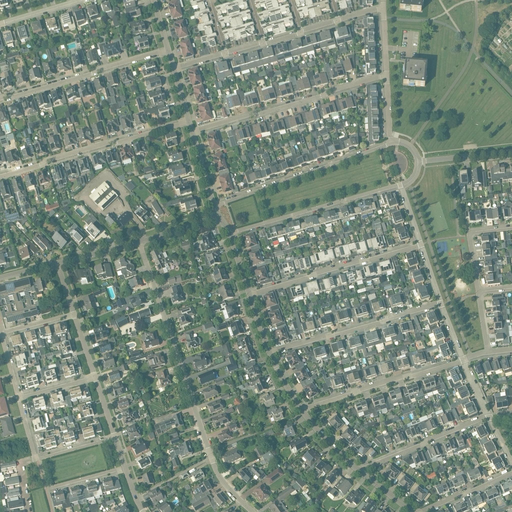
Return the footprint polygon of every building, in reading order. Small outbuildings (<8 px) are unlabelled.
[(126,9),(135,7),(136,6),(134,2),(137,1),(136,0),(125,0),(127,4),(124,5),(126,9)] [(194,0),(190,1),(192,8),(197,6),(199,12),(206,10),(203,2),(202,1),(204,1),(206,0),(205,0),(194,0)] [(246,0),(239,0),(231,3),(234,15),(240,13),(238,7),(244,5),(244,8),(245,8),(248,8),(246,1),(247,0),(246,0)] [(273,9),(270,0),(259,0),(254,2),(255,4),(256,3),(258,10),(260,10),(261,9),(260,6),(265,5),(267,11),(273,9)] [(279,8),(277,1),(281,0),(282,0),(283,2),(284,3),(287,2),(286,0),(270,0),(273,9),(279,8)] [(334,0),(335,2),(338,1),(339,1),(339,2),(338,2),(341,10),(347,8),(346,2),(351,0),(334,0)] [(373,0),(362,0),(362,2),(362,7),(363,7),(363,9),(362,9),(362,10),(369,8),(369,7),(369,6),(372,6),(372,3),(373,3),(373,0)] [(400,0),(400,9),(421,11),(422,6),(420,6),(421,1),(422,1),(422,0),(400,0)] [(324,2),(312,5),(316,17),(322,16),(320,9),(326,8),(326,10),(327,11),(330,10),(328,3),(329,3),(328,1),(324,2)] [(113,7),(110,8),(109,3),(106,4),(106,3),(106,2),(105,2),(104,2),(104,3),(103,3),(103,4),(101,5),(104,14),(106,13),(107,14),(107,15),(108,16),(108,17),(109,17),(110,17),(111,18),(112,18),(115,28),(119,27),(115,12),(114,8),(113,7)] [(169,9),(170,12),(181,9),(180,5),(178,5),(177,2),(174,3),(169,4),(170,9),(169,9)] [(234,15),(231,3),(215,7),(216,9),(217,9),(219,16),(221,15),(222,14),(221,12),(226,11),(228,17),(218,19),(222,18),(234,15)] [(289,18),(292,17),(291,14),(290,14),(288,7),(289,7),(289,5),(285,6),(279,8),(273,9),(277,21),(283,20),(281,13),(286,12),(287,14),(288,15),(289,18)] [(316,17),(312,5),(307,7),(301,9),(297,10),(298,12),(299,11),(301,19),(303,18),(304,17),(303,14),(308,13),(310,19),(316,17)] [(100,12),(99,7),(93,9),(93,7),(88,9),(90,18),(96,16),(97,19),(102,18),(100,12)] [(136,9),(135,7),(126,9),(124,10),(126,16),(130,15),(131,19),(141,16),(140,12),(139,12),(138,9),(136,9)] [(182,13),(181,9),(170,12),(171,15),(172,15),(173,20),(178,18),(182,17),(181,14),(182,13)] [(196,13),(193,14),(195,20),(201,18),(203,24),(197,26),(209,22),(212,21),(209,22),(207,14),(206,15),(206,13),(207,13),(210,12),(209,9),(206,10),(199,12),(196,13)] [(261,22),(260,23),(261,26),(265,25),(265,22),(264,22),(264,21),(263,18),(269,17),(271,23),(277,21),(273,9),(267,11),(261,13),(257,14),(258,16),(259,15),(261,22)] [(88,21),(85,10),(85,11),(82,12),(82,11),(81,11),(81,12),(80,12),(79,11),(74,13),(77,23),(84,21),(84,22),(88,21)] [(246,12),(234,15),(238,27),(249,24),(253,22),(248,24),(243,25),(242,19),(247,17),(248,20),(249,20),(251,20),(249,13),(250,12),(250,10),(246,11),(246,12)] [(70,21),(68,15),(61,17),(62,20),(61,21),(62,27),(68,25),(69,30),(76,28),(74,20),(70,21)] [(230,23),(232,29),(238,27),(234,15),(222,18),(218,19),(219,21),(220,21),(222,28),(225,28),(225,26),(224,24),(230,23)] [(294,26),(292,19),(293,19),(292,17),(289,18),(288,18),(283,20),(277,21),(280,34),(286,32),(284,26),(290,24),(290,26),(291,27),(292,30),(296,29),(295,26),(294,26)] [(364,26),(364,29),(374,29),(374,26),(374,25),(373,26),(373,20),(369,20),(369,17),(363,19),(364,20),(363,20),(363,26),(364,26)] [(49,20),(49,19),(45,20),(46,23),(48,30),(49,30),(49,31),(53,30),(54,31),(61,30),(58,21),(55,22),(54,20),(51,21),(51,20),(49,20)] [(139,21),(134,22),(129,24),(130,30),(134,28),(136,35),(137,34),(142,33),(142,32),(145,31),(143,23),(138,25),(137,22),(139,21)] [(187,24),(186,21),(175,24),(176,29),(175,29),(176,32),(187,29),(186,25),(187,24)] [(200,38),(213,34),(216,33),(213,34),(211,26),(210,27),(209,25),(211,25),(213,24),(212,21),(209,22),(197,26),(199,32),(204,30),(206,36),(200,38)] [(274,35),(280,34),(277,21),(271,23),(265,25),(261,26),(262,28),(263,28),(265,35),(267,34),(268,33),(267,31),(272,29),(274,35)] [(255,32),(253,25),(254,24),(253,22),(249,24),(243,25),(238,27),(241,39),(247,38),(245,31),(251,30),(251,32),(252,33),(253,36),(257,35),(256,31),(255,32)] [(41,26),(40,23),(31,26),(33,34),(37,33),(39,36),(46,34),(44,25),(43,25),(41,26)] [(26,32),(24,27),(17,30),(20,41),(25,40),(26,43),(32,41),(29,29),(29,31),(26,32)] [(241,39),(238,27),(232,29),(226,30),(222,31),(223,34),(224,33),(226,40),(228,40),(229,39),(228,36),(233,35),(235,41),(241,39)] [(188,33),(187,29),(176,32),(176,35),(178,35),(179,39),(184,38),(191,36),(190,32),(188,33)] [(346,29),(341,31),(345,43),(352,41),(349,30),(349,29),(346,30),(346,29)] [(363,32),(364,38),(374,38),(373,32),(374,32),(374,29),(364,29),(364,32),(363,32)] [(337,45),(345,43),(341,31),(337,32),(337,33),(334,34),(337,45)] [(14,32),(11,33),(10,32),(10,33),(8,33),(8,32),(3,34),(4,39),(3,39),(4,44),(5,43),(6,45),(7,44),(7,45),(13,44),(12,43),(13,42),(17,41),(14,32)] [(217,36),(216,33),(213,34),(200,38),(201,39),(202,45),(203,45),(202,44),(208,42),(210,48),(216,47),(214,39),(213,39),(213,37),(214,37),(217,36)] [(329,33),(324,34),(328,47),(335,45),(332,34),(332,33),(329,34),(329,33)] [(321,49),(328,47),(324,34),(320,36),(320,37),(317,37),(321,49)] [(141,39),(140,37),(134,38),(135,43),(138,42),(140,50),(149,47),(148,43),(147,43),(147,41),(148,41),(147,37),(141,39)] [(314,51),(321,49),(317,37),(315,38),(314,37),(310,39),(314,51)] [(374,38),(364,38),(364,44),(365,44),(365,47),(375,47),(375,44),(375,43),(374,43),(374,38)] [(110,46),(113,57),(120,55),(118,47),(122,46),(120,39),(113,41),(114,45),(110,46)] [(303,42),(306,53),(314,51),(310,39),(305,40),(306,41),(303,42)] [(181,52),(193,48),(191,44),(190,45),(189,41),(180,44),(182,48),(180,49),(181,52)] [(296,43),(299,55),(306,53),(303,42),(300,43),(300,42),(296,43)] [(106,59),(113,57),(110,46),(106,47),(105,43),(98,45),(100,52),(104,51),(106,59)] [(289,46),(292,57),(299,55),(296,43),(291,44),(291,45),(289,46)] [(285,59),(292,57),(289,46),(286,47),(286,46),(281,47),(285,59)] [(278,61),(285,59),(281,47),(277,48),(277,49),(274,50),(278,61)] [(364,50),(365,56),(375,56),(374,50),(375,50),(375,47),(365,47),(365,50),(364,50)] [(193,57),(192,53),(194,53),(193,48),(181,52),(182,55),(183,54),(185,59),(186,61),(193,59),(193,57)] [(99,59),(97,50),(90,52),(90,54),(86,55),(89,65),(97,62),(96,60),(99,59)] [(270,64),(278,61),(274,50),(272,51),(271,50),(267,51),(270,64)] [(85,60),(82,51),(76,53),(78,58),(72,59),(75,69),(81,67),(80,66),(83,65),(82,62),(85,60)] [(260,54),(263,66),(270,64),(267,51),(262,53),(263,54),(260,54)] [(256,68),(263,66),(260,54),(257,55),(257,54),(252,55),(256,68)] [(245,58),(249,70),(256,68),(252,55),(248,57),(248,58),(245,58)] [(343,60),(342,60),(347,74),(346,73),(350,72),(350,70),(355,69),(354,55),(347,57),(349,61),(343,63),(343,60)] [(375,56),(365,56),(365,62),(366,65),(376,65),(375,62),(376,62),(376,61),(375,61),(375,56)] [(238,60),(242,72),(249,70),(245,58),(243,59),(242,58),(238,60)] [(66,60),(66,59),(57,62),(59,67),(60,72),(64,70),(65,72),(69,71),(69,69),(72,68),(69,59),(66,60)] [(242,72),(238,60),(233,61),(234,62),(231,63),(234,74),(242,72)] [(347,74),(342,60),(339,61),(341,67),(335,68),(338,78),(344,76),(344,75),(347,74)] [(55,74),(52,63),(43,66),(46,77),(52,76),(52,74),(55,74)] [(155,68),(154,63),(150,64),(150,65),(145,66),(146,70),(142,71),(144,77),(158,73),(157,70),(155,70),(155,68)] [(413,64),(405,63),(403,84),(425,86),(425,81),(424,81),(424,76),(426,76),(427,65),(421,65),(421,66),(416,65),(416,64),(416,65),(413,65),(413,64)] [(226,64),(222,65),(225,78),(233,76),(229,65),(230,64),(229,64),(226,65),(226,64)] [(329,64),(325,65),(326,68),(329,79),(332,79),(333,80),(338,78),(335,68),(335,65),(329,67),(329,64)] [(225,78),(222,65),(217,67),(217,68),(214,69),(215,69),(218,80),(225,78)] [(376,65),(366,65),(366,68),(365,68),(365,74),(366,74),(366,77),(372,75),(372,74),(375,74),(375,68),(376,68),(376,67),(376,68),(376,65)] [(27,76),(25,68),(19,70),(21,76),(16,77),(18,86),(26,83),(24,77),(27,76)] [(329,79),(326,68),(323,69),(324,74),(319,76),(322,86),(328,84),(327,83),(330,82),(329,79)] [(39,74),(38,69),(29,72),(30,76),(31,81),(37,79),(37,80),(41,79),(39,74)] [(189,80),(201,76),(200,72),(198,73),(197,69),(188,72),(190,76),(189,77),(189,80)] [(10,72),(8,73),(5,74),(6,80),(1,81),(4,90),(12,87),(10,81),(13,80),(10,72)] [(122,74),(121,75),(123,79),(124,84),(131,82),(131,81),(135,80),(134,77),(132,72),(129,73),(128,73),(126,73),(125,74),(125,73),(122,73),(122,74)] [(316,87),(322,86),(319,76),(314,78),(312,72),(309,73),(313,87),(316,86),(316,87)] [(313,87),(309,73),(305,74),(306,76),(301,78),(302,81),(305,91),(310,89),(310,88),(313,87)] [(116,104),(114,97),(115,96),(113,89),(115,88),(114,86),(118,85),(116,80),(115,75),(114,75),(113,75),(112,75),(111,76),(108,77),(109,82),(111,89),(109,90),(109,89),(108,89),(111,98),(113,105),(116,104)] [(158,80),(157,76),(152,78),(144,80),(145,84),(149,83),(151,90),(162,87),(159,79),(158,80)] [(201,76),(189,80),(190,83),(192,83),(193,87),(198,86),(202,85),(201,81),(202,81),(201,76)] [(291,78),(296,92),(298,91),(299,93),(305,91),(302,81),(296,83),(295,77),(291,78)] [(296,92),(291,78),(288,79),(290,84),(284,86),(287,96),(293,94),(293,93),(296,92)] [(105,89),(102,79),(94,81),(97,91),(105,89)] [(274,83),(278,97),(281,96),(282,98),(287,96),(284,86),(279,88),(278,82),(274,83)] [(91,95),(95,94),(92,83),(88,84),(88,83),(80,86),(83,98),(91,96),(91,95)] [(272,90),(267,91),(270,101),(276,99),(275,98),(278,97),(274,83),(271,84),(272,90)] [(264,103),(270,101),(267,91),(262,93),(259,84),(256,85),(257,88),(261,102),(264,101),(264,103)] [(367,97),(377,97),(377,94),(377,93),(376,93),(376,87),(372,88),(372,85),(366,87),(367,87),(367,88),(366,88),(366,94),(367,94),(367,97)] [(195,98),(206,94),(205,90),(203,91),(202,87),(194,90),(195,94),(194,95),(195,98)] [(81,98),(78,90),(75,91),(74,89),(72,90),(71,88),(68,89),(68,90),(66,90),(68,100),(73,99),(73,101),(81,98)] [(255,95),(250,96),(253,106),(258,104),(258,103),(261,102),(257,88),(254,89),(255,95)] [(244,107),(239,90),(236,91),(237,97),(232,98),(235,108),(240,107),(240,105),(243,105),(244,107)] [(239,90),(244,107),(247,107),(247,108),(253,106),(250,96),(245,98),(243,92),(240,93),(239,90)] [(60,95),(59,91),(52,93),(53,98),(52,98),(54,103),(60,101),(62,105),(66,103),(64,94),(60,95)] [(153,99),(155,105),(166,102),(164,96),(162,96),(161,91),(148,94),(150,100),(153,99)] [(207,98),(206,94),(195,98),(195,101),(197,100),(198,105),(212,101),(211,97),(207,98)] [(231,95),(226,96),(225,94),(222,95),(225,108),(226,110),(229,109),(229,110),(235,108),(232,98),(231,95)] [(45,95),(36,98),(39,107),(44,106),(44,108),(45,109),(46,109),(47,109),(52,108),(49,98),(46,99),(45,95)] [(348,100),(345,101),(348,109),(356,107),(356,97),(354,98),(353,96),(348,97),(348,98),(348,100)] [(367,106),(377,106),(377,100),(378,100),(378,99),(377,99),(377,97),(367,97),(367,100),(367,106)] [(339,112),(348,109),(345,101),(341,102),(341,100),(341,99),(336,101),(339,112)] [(38,112),(34,100),(28,102),(28,100),(22,102),(25,112),(29,110),(30,115),(38,112)] [(328,106),(330,114),(339,112),(336,101),(330,102),(330,103),(331,103),(331,105),(328,106)] [(23,116),(20,104),(15,105),(15,104),(12,105),(12,106),(8,107),(10,112),(10,115),(15,113),(16,118),(23,116)] [(318,106),(322,119),(323,119),(322,117),(330,114),(328,106),(324,107),(324,105),(324,104),(318,106)] [(164,105),(160,107),(144,111),(145,114),(145,115),(148,114),(149,114),(158,111),(159,115),(158,116),(159,120),(165,119),(165,120),(168,119),(167,118),(170,117),(168,113),(169,112),(168,109),(166,109),(164,105)] [(200,115),(211,112),(210,108),(208,108),(207,105),(204,106),(199,107),(200,112),(199,112),(200,115)] [(322,119),(318,106),(319,108),(314,110),(315,112),(311,113),(314,122),(316,130),(320,128),(317,121),(322,119)] [(377,106),(367,106),(367,112),(368,112),(368,115),(378,115),(378,112),(378,111),(377,111),(377,106)] [(9,121),(5,107),(2,108),(1,108),(1,109),(0,109),(0,119),(0,120),(1,123),(9,121)] [(211,112),(200,115),(201,118),(202,118),(203,123),(212,120),(211,117),(212,116),(211,112)] [(305,125),(314,122),(311,113),(308,114),(307,112),(302,113),(305,125)] [(294,118),(296,127),(305,125),(302,113),(296,115),(297,115),(297,117),(294,118)] [(142,125),(144,125),(144,123),(147,122),(145,115),(145,114),(142,115),(141,115),(134,117),(135,122),(137,127),(142,125)] [(126,131),(127,131),(128,130),(128,129),(131,129),(129,123),(132,122),(131,117),(131,116),(130,115),(124,117),(120,119),(120,121),(122,126),(123,131),(125,130),(125,131),(126,131)] [(367,118),(368,124),(378,124),(377,118),(378,118),(378,117),(378,115),(368,115),(368,118),(367,118)] [(288,130),(296,127),(294,118),(290,119),(290,117),(284,118),(288,130)] [(279,132),(288,130),(284,118),(279,120),(280,122),(276,123),(279,132)] [(115,134),(115,133),(117,133),(115,127),(119,126),(118,122),(117,121),(117,119),(110,121),(111,124),(107,125),(108,130),(110,135),(112,134),(112,135),(115,134)] [(262,125),(259,126),(261,135),(270,132),(270,135),(271,135),(266,121),(261,122),(261,123),(262,125)] [(271,135),(279,132),(276,123),(273,124),(272,122),(273,122),(272,122),(267,123),(266,121),(271,135)] [(103,137),(100,124),(92,127),(95,139),(103,137)] [(249,126),(253,137),(261,135),(259,126),(255,127),(254,125),(255,125),(254,124),(249,126)] [(378,124),(368,124),(368,130),(369,130),(369,133),(379,133),(379,130),(379,129),(378,129),(378,124)] [(244,140),(253,137),(249,126),(244,127),(244,128),(245,130),(241,131),(244,140)] [(244,140),(241,131),(238,132),(237,130),(237,129),(232,131),(235,143),(244,140)] [(81,143),(89,141),(89,140),(92,139),(91,134),(90,130),(86,131),(86,130),(78,132),(79,138),(81,143)] [(177,139),(175,133),(165,136),(166,141),(167,144),(166,144),(167,148),(173,147),(178,145),(176,141),(175,139),(177,139)] [(379,133),(369,133),(369,136),(368,136),(369,142),(369,146),(375,144),(375,142),(379,142),(378,136),(379,136),(379,135),(379,133)] [(207,141),(208,144),(219,141),(218,137),(217,137),(216,134),(207,136),(208,141),(207,141)] [(349,142),(351,148),(358,146),(358,134),(348,137),(350,141),(349,142)] [(66,147),(74,145),(74,144),(78,143),(77,138),(76,135),(72,136),(71,135),(64,137),(65,143),(66,147)] [(60,149),(57,137),(48,139),(52,152),(60,149)] [(29,151),(33,150),(30,138),(25,140),(27,145),(24,146),(26,150),(22,151),(24,160),(31,158),(29,151)] [(351,148),(349,142),(348,142),(347,138),(339,141),(340,142),(343,151),(351,148)] [(322,142),(324,146),(327,157),(335,154),(333,147),(332,147),(331,144),(330,144),(329,140),(322,142)] [(221,145),(219,141),(208,144),(209,147),(210,147),(212,151),(220,149),(219,145),(221,145)] [(333,147),(335,154),(343,151),(340,142),(339,141),(332,143),(334,147),(333,147)] [(39,143),(37,142),(34,142),(38,156),(42,155),(43,155),(44,155),(45,154),(46,153),(43,143),(39,144),(39,143)] [(142,146),(141,143),(134,145),(137,155),(140,154),(148,152),(146,146),(143,147),(142,146)] [(324,146),(316,149),(318,153),(317,153),(320,159),(327,157),(324,146)] [(304,165),(301,158),(301,159),(299,155),(296,156),(294,153),(295,152),(294,149),(293,149),(293,148),(289,149),(292,157),(296,168),(301,166),(304,165)] [(133,154),(132,149),(125,151),(125,149),(120,151),(121,156),(123,162),(130,160),(130,159),(134,157),(133,154)] [(320,159),(317,153),(316,153),(315,149),(308,152),(312,162),(320,159)] [(15,153),(14,151),(6,154),(9,164),(18,162),(17,158),(19,157),(20,158),(18,152),(15,153)] [(179,156),(177,151),(167,154),(169,159),(172,158),(173,163),(183,160),(181,155),(179,156)] [(113,154),(112,152),(107,153),(108,157),(107,158),(109,164),(116,162),(117,164),(120,163),(119,158),(117,153),(113,154)] [(301,158),(304,165),(306,164),(312,162),(308,152),(301,154),(302,158),(301,158)] [(214,165),(226,162),(224,158),(223,158),(222,155),(213,157),(215,162),(213,162),(214,165)] [(100,158),(99,156),(91,158),(94,168),(102,166),(101,164),(105,162),(104,156),(100,158)] [(285,164),(288,171),(296,168),(292,157),(285,160),(286,164),(285,164)] [(89,171),(86,159),(78,162),(81,173),(89,171)] [(268,166),(268,165),(268,164),(266,159),(263,160),(265,167),(260,169),(264,179),(272,176),(270,170),(269,170),(268,166)] [(280,173),(288,171),(285,164),(283,160),(276,163),(280,173)] [(226,162),(214,165),(215,168),(216,168),(218,173),(219,172),(220,175),(227,173),(229,173),(228,169),(226,170),(225,167),(227,166),(226,162)] [(73,177),(77,176),(79,175),(77,167),(75,163),(75,164),(65,167),(68,177),(69,179),(70,180),(72,179),(73,177)] [(270,170),(272,176),(280,173),(276,163),(269,165),(270,169),(270,170)] [(168,168),(169,171),(171,171),(172,174),(173,174),(174,178),(186,175),(185,170),(184,171),(183,167),(182,167),(181,164),(168,168)] [(504,168),(504,166),(498,167),(500,179),(503,179),(503,180),(508,180),(507,168),(504,168)] [(498,167),(493,168),(493,169),(490,169),(491,182),(497,181),(497,180),(500,179),(498,167)] [(67,184),(62,168),(59,169),(58,168),(54,170),(55,173),(52,174),(54,181),(57,180),(59,184),(62,183),(63,185),(67,184)] [(254,176),(256,182),(264,179),(260,169),(253,171),(255,175),(254,176)] [(480,175),(480,170),(472,171),(473,176),(474,185),(481,184),(480,175)] [(47,176),(45,171),(38,174),(41,185),(47,183),(52,182),(50,176),(47,176)] [(256,182),(254,176),(253,176),(252,172),(244,174),(248,185),(256,182)] [(469,178),(467,178),(467,172),(458,173),(458,179),(457,179),(458,183),(459,183),(460,190),(465,190),(465,185),(470,185),(469,178)] [(227,173),(220,175),(221,178),(220,178),(221,183),(220,183),(220,186),(232,183),(231,180),(232,180),(232,179),(233,178),(232,176),(231,175),(229,175),(228,175),(227,173)] [(35,186),(32,175),(24,177),(28,188),(35,186)] [(22,192),(19,179),(12,181),(15,194),(18,193),(19,197),(23,195),(22,192)] [(182,185),(180,180),(171,182),(173,188),(174,187),(176,192),(179,191),(180,196),(191,193),(190,187),(188,188),(187,183),(182,185)] [(4,184),(4,183),(0,184),(0,187),(1,190),(3,197),(8,196),(9,198),(14,197),(10,186),(8,187),(6,184),(4,184)] [(95,203),(110,189),(109,188),(104,183),(89,197),(94,203),(95,203)] [(233,187),(232,183),(220,186),(221,189),(223,189),(224,194),(232,191),(233,194),(238,192),(237,187),(235,186),(233,187)] [(95,203),(98,206),(103,211),(118,197),(113,192),(112,192),(110,189),(95,203)] [(397,200),(396,196),(395,196),(394,195),(390,196),(390,195),(385,197),(384,194),(381,195),(384,204),(387,203),(397,200)] [(168,217),(171,214),(155,197),(152,199),(154,201),(153,202),(154,203),(151,205),(153,209),(154,211),(155,214),(157,214),(159,218),(163,215),(162,213),(163,212),(168,217)] [(187,201),(187,198),(182,199),(177,200),(178,204),(180,203),(181,208),(185,207),(186,210),(191,209),(191,210),(197,208),(195,202),(194,203),(193,199),(187,201)] [(386,213),(389,212),(396,210),(395,207),(398,206),(398,205),(399,204),(397,200),(387,203),(388,207),(387,207),(387,208),(384,209),(386,213)] [(364,204),(365,206),(366,210),(367,215),(373,213),(372,210),(375,210),(376,210),(374,204),(373,204),(371,205),(370,202),(367,203),(364,204)] [(504,208),(500,208),(500,214),(503,214),(504,219),(510,219),(508,203),(505,203),(504,206),(504,208)] [(356,209),(358,215),(360,214),(361,217),(367,215),(366,210),(365,206),(364,204),(361,205),(358,205),(359,208),(356,209)] [(144,207),(143,205),(135,212),(137,214),(136,215),(141,220),(141,219),(144,222),(150,217),(147,214),(149,212),(145,207),(144,207)] [(352,207),(346,209),(349,219),(355,217),(354,216),(358,215),(356,209),(353,210),(352,207)] [(496,208),(491,209),(491,212),(492,221),(498,220),(498,214),(500,214),(500,208),(497,208),(496,208)] [(338,214),(340,220),(343,219),(343,221),(349,219),(346,209),(340,211),(341,213),(338,214)] [(482,210),(483,216),(486,216),(487,221),(492,221),(491,212),(488,212),(488,209),(482,210)] [(7,224),(11,223),(12,223),(11,223),(20,220),(20,219),(19,217),(18,213),(9,216),(8,210),(3,211),(4,212),(7,224)] [(396,210),(389,212),(390,218),(392,217),(393,220),(403,217),(402,212),(400,213),(400,212),(397,213),(396,210)] [(475,223),(481,222),(480,216),(483,216),(482,210),(474,211),(474,214),(475,223)] [(475,223),(474,214),(474,211),(465,212),(466,218),(469,218),(469,223),(475,223)] [(328,214),(331,224),(337,223),(337,221),(340,220),(338,214),(335,215),(334,212),(331,213),(328,214)] [(88,216),(87,215),(88,216),(89,218),(85,222),(88,226),(83,230),(87,234),(88,233),(92,238),(98,232),(94,228),(97,224),(95,221),(97,220),(91,213),(88,216)] [(131,219),(125,213),(117,220),(112,214),(105,220),(110,225),(113,222),(117,227),(121,223),(123,227),(131,219)] [(320,219),(322,225),(325,224),(325,226),(331,224),(328,214),(326,215),(322,216),(323,218),(320,219)] [(310,219),(311,222),(312,223),(312,225),(313,229),(319,228),(321,227),(321,225),(322,225),(320,219),(317,220),(316,217),(313,218),(310,219)] [(393,220),(389,221),(392,230),(394,229),(402,227),(401,224),(404,223),(403,222),(405,221),(403,217),(393,220)] [(313,229),(312,225),(312,223),(311,222),(310,219),(308,220),(305,221),(305,223),(302,224),(304,230),(305,230),(306,234),(308,233),(308,235),(314,233),(313,229)] [(298,223),(293,224),(295,234),(301,233),(303,232),(303,230),(304,230),(302,224),(299,225),(298,223)] [(75,231),(71,236),(79,244),(83,241),(82,239),(84,238),(80,234),(83,232),(75,224),(75,225),(71,228),(75,231)] [(288,239),(296,236),(293,224),(287,226),(287,229),(284,229),(286,235),(287,235),(288,239)] [(69,239),(58,227),(54,231),(57,234),(52,239),(56,243),(57,242),(59,244),(58,245),(62,249),(67,244),(64,241),(66,240),(67,241),(69,239)] [(398,234),(399,237),(409,234),(407,229),(406,230),(406,228),(403,229),(402,227),(394,229),(396,234),(398,234)] [(275,229),(275,232),(278,240),(283,238),(283,236),(286,235),(284,229),(281,230),(281,228),(277,229),(275,229)] [(278,240),(275,232),(275,229),(272,230),(269,231),(270,234),(267,234),(268,239),(269,240),(271,239),(272,243),(278,241),(278,240)] [(243,238),(245,243),(255,240),(254,237),(257,235),(256,231),(248,233),(249,236),(243,238)] [(51,242),(41,232),(39,235),(41,237),(38,239),(36,237),(33,241),(43,251),(46,249),(47,250),(51,247),(49,244),(51,242)] [(212,239),(211,235),(209,235),(208,232),(203,234),(204,237),(202,238),(204,244),(200,245),(202,252),(205,251),(206,252),(218,248),(216,244),(215,244),(214,239),(212,239)] [(494,242),(493,239),(495,239),(494,233),(482,235),(482,238),(481,238),(481,240),(481,244),(483,243),(494,242)] [(366,235),(370,249),(373,248),(373,250),(378,249),(375,239),(371,241),(370,240),(371,240),(369,234),(366,235)] [(410,238),(409,234),(399,237),(400,240),(398,241),(399,243),(401,243),(401,242),(409,239),(409,238),(410,238)] [(370,249),(366,235),(362,236),(364,242),(359,244),(362,253),(367,252),(366,250),(370,249)] [(375,239),(378,249),(383,247),(383,245),(386,244),(384,240),(383,236),(380,237),(380,238),(375,239)] [(255,240),(245,243),(247,249),(252,247),(253,250),(260,248),(258,242),(256,243),(255,240)] [(38,251),(29,241),(25,246),(28,248),(27,249),(19,251),(20,255),(21,255),(22,260),(30,258),(29,256),(31,255),(33,254),(34,255),(38,251)] [(191,252),(188,242),(180,244),(182,251),(185,250),(185,253),(191,252)] [(494,242),(483,243),(483,244),(483,246),(482,247),(482,249),(482,252),(495,251),(494,248),(496,247),(495,242),(494,242)] [(362,253),(359,244),(355,245),(354,244),(351,245),(353,254),(356,253),(357,255),(362,253)] [(341,258),(346,257),(343,247),(342,245),(334,247),(335,250),(337,258),(340,257),(341,258)] [(351,245),(343,247),(346,257),(351,255),(350,255),(353,254),(351,245)] [(260,248),(253,250),(254,253),(249,255),(251,261),(260,257),(263,257),(262,256),(263,255),(262,253),(261,252),(260,248)] [(319,254),(321,264),(329,262),(327,252),(326,249),(322,250),(323,253),(319,254)] [(334,260),(334,259),(337,258),(335,250),(327,252),(329,262),(334,260)] [(150,254),(155,264),(165,259),(164,259),(162,254),(159,255),(157,251),(150,254)] [(219,255),(218,251),(213,252),(206,255),(210,267),(220,263),(218,257),(217,255),(219,255)] [(482,252),(483,255),(483,257),(484,257),(485,260),(492,259),(497,259),(496,253),(495,253),(495,251),(482,252)] [(321,264),(319,254),(311,257),(313,265),(316,264),(316,265),(321,264)] [(406,260),(407,263),(417,259),(416,255),(415,255),(414,254),(410,256),(410,255),(405,256),(406,257),(404,257),(405,260),(406,260)] [(260,257),(251,261),(253,266),(258,265),(259,267),(266,265),(272,263),(271,260),(261,260),(260,257)] [(308,259),(303,260),(306,270),(311,268),(310,266),(313,265),(311,257),(307,258),(308,259)] [(180,263),(167,258),(165,259),(164,260),(155,264),(158,272),(160,275),(167,271),(166,268),(168,267),(167,265),(170,264),(173,265),(173,266),(178,268),(180,263)] [(417,259),(407,263),(408,266),(407,266),(409,272),(416,269),(415,266),(418,265),(418,264),(419,264),(417,259)] [(485,260),(485,263),(484,263),(484,265),(484,269),(492,268),(494,267),(496,267),(496,265),(498,265),(497,259),(492,259),(485,260)] [(124,275),(125,278),(136,276),(136,272),(134,272),(133,272),(134,269),(134,266),(130,264),(130,263),(130,262),(127,260),(124,261),(124,260),(119,261),(119,262),(115,263),(116,267),(115,267),(116,272),(121,271),(121,273),(124,275)] [(306,270),(303,260),(298,261),(298,260),(294,261),(297,270),(300,269),(300,271),(306,270)] [(291,263),(287,265),(289,274),(294,273),(294,271),(297,270),(294,261),(291,262),(291,263)] [(389,261),(384,263),(387,272),(391,271),(392,272),(395,271),(393,263),(389,264),(389,261)] [(387,272),(384,263),(379,264),(379,266),(376,267),(379,276),(382,275),(382,274),(387,272)] [(112,278),(109,264),(101,266),(101,265),(95,267),(97,276),(102,275),(103,280),(112,278)] [(255,272),(256,278),(266,275),(265,272),(267,270),(266,265),(259,267),(260,270),(255,272)] [(284,276),(289,274),(287,265),(282,266),(282,265),(278,266),(281,274),(284,274),(284,276)] [(379,278),(379,276),(376,267),(373,268),(373,266),(367,268),(370,277),(371,281),(379,278)] [(214,273),(213,273),(217,284),(227,280),(226,276),(225,276),(223,270),(219,271),(217,267),(213,269),(214,273)] [(492,268),(484,269),(485,272),(485,274),(486,274),(487,277),(497,276),(499,275),(498,270),(497,270),(496,267),(494,267),(492,268)] [(370,277),(367,268),(363,269),(363,271),(360,272),(363,281),(366,280),(366,278),(370,277)] [(416,269),(409,272),(410,277),(412,277),(413,280),(423,276),(422,272),(420,272),(420,271),(417,272),(416,269)] [(88,270),(78,272),(78,271),(74,272),(77,282),(81,282),(80,280),(86,279),(88,284),(94,282),(92,276),(89,276),(88,270)] [(355,283),(363,281),(360,272),(357,273),(357,272),(352,273),(355,283)] [(346,285),(355,283),(352,273),(344,276),(346,285)] [(267,277),(266,275),(256,278),(258,283),(262,282),(263,284),(263,285),(264,285),(272,282),(271,278),(268,277),(267,277)] [(182,282),(180,276),(168,279),(169,285),(182,282)] [(336,279),(338,287),(346,285),(344,276),(339,277),(339,278),(336,279)] [(413,283),(414,289),(422,286),(421,283),(424,282),(423,281),(425,281),(423,276),(413,280),(414,283),(413,283)] [(487,277),(485,277),(486,280),(486,282),(487,282),(488,285),(500,284),(499,278),(498,278),(497,276),(487,277)] [(141,286),(138,278),(132,280),(134,285),(130,286),(131,289),(135,288),(141,286)] [(328,280),(330,290),(338,287),(336,279),(333,280),(333,279),(328,280)] [(322,292),(330,290),(328,280),(323,282),(323,283),(320,283),(322,292)] [(30,298),(28,293),(32,292),(29,281),(24,283),(24,282),(24,281),(21,282),(22,284),(24,293),(26,300),(30,299),(32,299),(32,297),(30,298)] [(41,282),(40,281),(36,282),(37,283),(33,284),(36,295),(36,296),(37,296),(42,295),(41,292),(43,292),(43,290),(47,289),(45,281),(41,282)] [(16,295),(18,303),(24,301),(24,299),(21,300),(19,294),(24,293),(22,284),(16,286),(15,283),(16,283),(16,282),(13,283),(16,295)] [(311,284),(314,293),(319,292),(319,293),(322,292),(320,283),(317,284),(316,282),(311,284)] [(8,297),(12,296),(14,302),(11,303),(11,305),(14,304),(18,303),(16,295),(13,283),(10,283),(10,284),(10,283),(11,287),(6,289),(8,297)] [(8,297),(6,289),(5,284),(2,284),(2,285),(3,288),(0,289),(0,302),(2,302),(1,300),(5,299),(6,306),(10,305),(8,297)] [(307,287),(304,288),(306,297),(309,296),(309,295),(314,293),(311,284),(306,285),(307,287)] [(181,292),(179,286),(172,288),(174,294),(171,295),(173,298),(172,299),(173,304),(178,302),(178,303),(183,301),(180,292),(181,292)] [(231,294),(229,286),(219,290),(222,301),(233,298),(232,294),(231,294)] [(415,298),(419,296),(429,293),(427,289),(426,289),(426,288),(423,289),(422,286),(414,289),(412,289),(415,298)] [(303,298),(306,297),(304,288),(301,289),(300,287),(295,288),(298,298),(302,297),(303,298)] [(293,299),(298,298),(295,288),(290,290),(290,292),(287,293),(290,301),(293,300),(293,299)] [(265,303),(274,300),(277,299),(275,291),(269,293),(270,295),(263,297),(265,303)] [(394,295),(397,307),(403,305),(402,301),(405,300),(403,293),(400,294),(400,293),(394,295)] [(429,293),(419,296),(420,299),(418,300),(419,303),(421,302),(430,299),(429,298),(430,297),(429,293)] [(147,304),(143,294),(134,298),(129,300),(133,309),(147,304)] [(391,308),(397,307),(394,295),(388,297),(388,298),(386,299),(387,305),(390,305),(391,308)] [(491,303),(492,305),(492,308),(504,307),(504,304),(505,304),(505,298),(503,298),(503,295),(494,296),(494,299),(492,300),(493,303),(491,303)] [(93,299),(92,296),(83,300),(85,304),(85,303),(86,306),(85,306),(87,311),(96,308),(95,304),(96,303),(94,299),(93,299)] [(28,307),(31,317),(32,320),(34,320),(33,317),(38,316),(35,305),(32,306),(30,301),(33,300),(32,299),(30,299),(26,300),(28,307)] [(125,305),(123,299),(112,304),(114,309),(118,307),(119,309),(125,305)] [(274,300),(265,303),(267,309),(272,307),(273,310),(279,308),(279,305),(279,304),(277,299),(274,300)] [(368,302),(370,310),(373,310),(374,313),(380,312),(377,303),(376,299),(370,301),(371,301),(368,302)] [(28,307),(23,308),(22,303),(25,303),(24,301),(18,303),(24,323),(26,322),(25,318),(31,317),(28,307)] [(383,301),(377,303),(380,312),(386,310),(383,301)] [(359,304),(360,308),(363,317),(368,315),(367,311),(370,310),(368,302),(365,303),(359,304)] [(12,311),(15,321),(20,320),(21,323),(24,323),(18,303),(14,304),(16,310),(12,311)] [(236,308),(235,304),(225,307),(229,319),(233,318),(238,316),(236,309),(236,308)] [(12,311),(10,305),(6,306),(8,313),(5,313),(4,312),(1,313),(3,319),(6,318),(7,324),(12,323),(13,325),(16,325),(15,322),(15,321),(12,311)] [(334,321),(337,320),(338,324),(344,322),(342,313),(341,310),(340,309),(335,310),(334,305),(330,306),(332,313),(333,314),(334,321)] [(53,312),(51,306),(40,310),(41,316),(53,312)] [(195,315),(192,307),(178,312),(181,322),(180,322),(181,327),(192,323),(189,317),(195,315)] [(352,316),(350,309),(350,307),(341,310),(342,313),(344,322),(350,320),(349,317),(352,316)] [(493,314),(494,314),(494,316),(507,315),(506,310),(505,310),(504,307),(492,308),(493,314)] [(268,314),(270,320),(280,317),(278,311),(280,311),(279,308),(273,310),(274,313),(268,314)] [(354,308),(350,309),(352,316),(356,315),(357,318),(363,317),(360,308),(354,310),(354,308)] [(128,314),(130,323),(131,323),(146,318),(151,316),(149,309),(144,311),(129,316),(128,314)] [(425,318),(427,318),(428,321),(437,317),(436,313),(435,313),(434,312),(426,315),(425,313),(422,315),(423,319),(425,318)] [(334,321),(332,313),(323,315),(324,318),(327,327),(333,325),(331,321),(334,321)] [(493,320),(494,322),(494,325),(506,324),(506,321),(507,321),(507,315),(494,316),(495,319),(493,320)] [(128,324),(124,316),(115,320),(119,328),(128,324)] [(321,329),(327,327),(324,318),(319,320),(318,316),(315,317),(317,326),(320,325),(321,329)] [(280,317),(270,320),(272,326),(277,324),(278,327),(285,325),(283,319),(281,319),(280,317)] [(317,326),(315,317),(306,320),(307,323),(309,332),(315,330),(314,326),(317,326)] [(437,327),(435,324),(439,323),(438,322),(439,321),(437,317),(429,320),(428,321),(423,322),(427,331),(429,330),(437,327)] [(215,329),(213,322),(206,325),(202,326),(204,333),(215,329)] [(242,326),(241,322),(230,326),(234,337),(237,336),(240,335),(244,334),(243,329),(242,329),(241,327),(242,326)] [(228,328),(227,323),(215,327),(217,331),(228,328)] [(296,325),(298,330),(298,331),(303,330),(304,334),(309,332),(307,323),(301,325),(301,323),(300,324),(296,325)] [(411,323),(405,324),(408,333),(413,331),(417,342),(422,341),(421,338),(419,334),(419,333),(417,333),(416,327),(413,328),(411,323)] [(69,333),(67,328),(65,329),(63,324),(59,325),(61,334),(61,335),(69,333)] [(406,328),(405,324),(400,326),(401,331),(398,332),(400,339),(401,341),(404,340),(402,335),(406,334),(406,337),(409,336),(408,333),(406,328)] [(495,330),(496,330),(496,333),(509,332),(508,326),(507,326),(506,324),(494,325),(495,330)] [(104,330),(102,325),(94,329),(96,335),(95,336),(97,341),(107,338),(105,330),(104,330)] [(278,327),(280,330),(274,332),(276,337),(277,337),(279,336),(286,334),(288,333),(286,328),(285,325),(278,327)] [(434,337),(444,333),(442,329),(441,329),(441,328),(438,330),(437,327),(429,330),(431,335),(429,335),(430,339),(434,337)] [(395,331),(394,328),(388,329),(391,338),(392,341),(397,340),(398,342),(401,341),(400,339),(398,332),(398,330),(395,331)] [(391,338),(388,329),(382,331),(384,336),(381,337),(383,344),(386,343),(385,339),(391,338)] [(146,342),(144,342),(144,344),(146,349),(154,347),(159,346),(159,344),(157,338),(157,339),(155,332),(150,333),(149,334),(150,336),(149,336),(147,337),(146,338),(145,339),(145,341),(146,342)] [(509,344),(508,340),(508,337),(509,337),(509,332),(496,333),(497,336),(495,336),(495,338),(496,342),(502,341),(502,345),(509,344)] [(195,339),(195,338),(193,339),(191,333),(190,333),(185,335),(187,341),(186,341),(187,344),(188,349),(193,347),(193,348),(198,347),(197,345),(198,345),(200,344),(201,342),(200,340),(198,338),(196,339),(195,339)] [(291,340),(288,333),(286,334),(279,336),(277,337),(276,337),(278,343),(285,341),(286,344),(289,343),(288,341),(291,340)] [(380,344),(383,344),(381,337),(378,338),(377,333),(371,334),(373,343),(379,341),(380,344)] [(430,339),(432,342),(434,341),(436,346),(440,344),(443,343),(442,340),(445,339),(445,338),(446,338),(444,333),(434,337),(430,339)] [(373,343),(371,334),(365,336),(367,341),(364,342),(366,349),(374,346),(373,343)] [(365,349),(366,349),(364,342),(361,343),(359,337),(353,339),(356,348),(357,351),(362,349),(363,349),(365,349)] [(116,344),(114,338),(100,343),(101,346),(99,347),(101,354),(111,351),(110,347),(115,345),(116,344)] [(241,338),(237,339),(239,343),(237,344),(239,351),(243,350),(244,352),(251,350),(250,347),(251,347),(250,343),(249,344),(248,340),(242,341),(241,338)] [(349,346),(346,347),(348,353),(351,353),(350,349),(356,348),(353,339),(348,341),(349,346)] [(63,342),(59,343),(56,344),(53,345),(54,348),(58,347),(59,351),(60,351),(72,348),(70,343),(64,345),(63,342)] [(345,354),(348,353),(346,347),(343,348),(342,342),(336,344),(339,353),(340,356),(342,355),(341,352),(344,351),(345,354)] [(228,343),(221,345),(223,350),(224,350),(227,356),(231,354),(228,343)] [(440,351),(441,354),(450,350),(449,345),(448,346),(447,345),(444,346),(443,343),(436,346),(438,351),(440,351)] [(339,353),(336,344),(330,346),(332,351),(329,352),(331,358),(334,358),(333,354),(339,353)] [(322,361),(331,358),(329,352),(326,353),(325,347),(319,349),(321,358),(322,361)] [(70,354),(73,353),(72,348),(60,351),(61,356),(60,357),(61,360),(65,359),(71,358),(71,356),(69,355),(69,354),(70,354)] [(321,358),(319,349),(313,351),(315,356),(311,357),(312,360),(314,363),(317,363),(316,359),(321,358)] [(424,363),(426,362),(425,359),(429,357),(426,350),(425,349),(417,351),(418,355),(420,364),(421,365),(425,364),(424,363)] [(251,350),(244,352),(245,355),(247,363),(246,363),(247,367),(251,365),(250,362),(255,360),(254,356),(253,352),(252,353),(251,351),(251,350)] [(450,350),(441,354),(442,357),(440,357),(441,360),(443,360),(448,358),(448,357),(452,356),(451,355),(452,354),(450,350)] [(15,358),(17,363),(26,360),(29,359),(32,359),(30,351),(27,352),(23,353),(23,356),(15,358)] [(128,351),(127,351),(126,351),(129,360),(132,359),(134,358),(141,356),(139,351),(132,353),(132,352),(130,351),(128,351)] [(287,357),(285,358),(288,363),(297,358),(295,355),(297,354),(295,351),(285,353),(287,357)] [(117,357),(116,352),(104,356),(106,360),(103,360),(105,364),(104,365),(105,368),(106,368),(115,365),(113,358),(117,357)] [(133,362),(142,359),(145,358),(146,360),(148,360),(148,361),(152,360),(154,365),(150,366),(151,370),(152,370),(154,369),(156,369),(161,367),(161,366),(165,365),(163,357),(160,358),(160,356),(155,357),(155,355),(153,356),(152,353),(141,356),(134,358),(132,359),(133,362)] [(401,360),(400,357),(396,358),(394,353),(391,354),(392,359),(393,362),(393,363),(395,367),(397,367),(398,370),(404,369),(401,360)] [(415,365),(420,364),(418,355),(412,357),(411,353),(408,354),(411,363),(414,362),(415,365)] [(203,354),(195,357),(197,360),(193,361),(196,370),(203,367),(207,365),(205,358),(204,358),(203,354)] [(404,369),(409,367),(408,363),(411,363),(408,354),(405,355),(400,357),(401,360),(404,369)] [(238,369),(233,356),(228,358),(231,365),(226,367),(228,373),(238,369)] [(297,358),(288,363),(291,368),(296,366),(298,368),(304,365),(301,360),(298,361),(297,358)] [(26,360),(17,363),(18,368),(31,364),(29,359),(26,360)] [(388,374),(393,372),(390,362),(389,360),(384,362),(385,365),(388,374)] [(511,368),(511,366),(509,362),(507,362),(506,360),(501,362),(502,366),(503,368),(504,371),(505,374),(511,372),(511,369),(511,368)] [(495,373),(500,371),(502,370),(502,367),(500,363),(498,364),(497,361),(492,363),(495,373)] [(385,365),(384,362),(379,363),(378,362),(376,363),(376,365),(376,366),(378,372),(381,371),(382,375),(388,374),(385,365)] [(70,377),(68,367),(67,366),(66,363),(60,365),(61,369),(60,369),(61,370),(63,370),(65,378),(70,377)] [(493,370),(493,369),(491,364),(488,365),(488,363),(483,365),(485,370),(486,374),(491,373),(494,372),(493,370)] [(67,366),(68,367),(70,377),(75,375),(74,370),(76,369),(75,364),(67,366)] [(255,364),(251,365),(247,367),(245,368),(246,371),(247,370),(250,378),(255,376),(260,375),(259,372),(260,372),(258,368),(256,369),(255,364)] [(127,371),(125,365),(115,368),(116,372),(108,375),(110,380),(111,381),(112,384),(112,383),(112,382),(120,379),(118,374),(127,371)] [(294,374),(297,379),(306,374),(304,371),(306,369),(304,365),(298,368),(299,371),(294,374)] [(371,378),(377,377),(376,373),(378,372),(376,366),(376,365),(368,367),(369,370),(371,378)] [(480,367),(479,365),(474,367),(475,371),(476,374),(476,373),(477,376),(482,375),(482,377),(486,375),(484,371),(482,366),(480,367)] [(354,381),(355,383),(361,382),(359,378),(362,377),(360,370),(359,366),(357,367),(356,369),(356,370),(351,371),(353,375),(354,379),(354,381)] [(56,367),(49,369),(52,382),(57,380),(55,372),(57,372),(57,370),(56,367)] [(363,369),(363,370),(360,370),(362,377),(365,376),(366,380),(371,378),(369,370),(368,367),(363,369)] [(447,374),(449,377),(450,376),(451,380),(457,377),(461,375),(459,371),(458,371),(458,370),(454,372),(454,371),(452,368),(446,371),(447,374)] [(41,372),(42,376),(45,375),(47,383),(52,382),(49,369),(44,371),(43,369),(41,369),(41,372)] [(168,379),(166,371),(159,373),(161,379),(159,380),(162,388),(166,386),(166,385),(171,384),(169,379),(168,379)] [(212,371),(198,377),(201,385),(216,379),(212,371)] [(343,373),(343,374),(344,375),(346,382),(348,381),(350,385),(355,383),(354,381),(354,379),(353,375),(351,371),(343,373)] [(44,381),(42,376),(41,372),(30,374),(31,377),(33,382),(33,385),(34,387),(39,385),(38,382),(39,381),(39,382),(44,381)] [(297,379),(300,384),(305,381),(306,384),(308,383),(313,380),(308,373),(306,374),(297,379)] [(340,375),(335,376),(339,388),(344,387),(343,383),(346,382),(344,375),(341,376),(340,375)] [(461,375),(451,380),(453,383),(451,383),(454,388),(461,385),(460,382),(463,381),(462,380),(463,379),(461,375)] [(335,376),(324,380),(326,383),(328,388),(332,386),(333,390),(339,388),(336,380),(336,378),(335,376)] [(34,387),(33,382),(31,377),(26,379),(22,380),(22,377),(19,378),(21,386),(27,384),(29,388),(34,387)] [(261,381),(260,378),(249,382),(251,387),(254,386),(256,389),(258,394),(262,392),(267,390),(265,384),(265,383),(264,379),(261,381)] [(431,389),(432,393),(437,391),(438,393),(443,391),(440,385),(439,383),(435,384),(433,378),(428,380),(431,389)] [(313,380),(306,384),(308,386),(303,389),(306,394),(315,390),(313,387),(315,385),(313,380)] [(425,388),(421,389),(424,396),(429,394),(432,393),(431,389),(428,380),(423,382),(425,388)] [(125,394),(121,382),(114,384),(115,388),(113,388),(116,397),(125,394)] [(324,393),(329,390),(326,383),(321,386),(324,393)] [(411,386),(414,395),(417,394),(418,397),(424,396),(421,389),(418,390),(416,384),(411,386)] [(457,393),(459,396),(469,391),(467,387),(465,387),(465,386),(462,388),(461,385),(454,388),(456,393),(457,393)] [(218,395),(215,386),(205,390),(206,392),(204,394),(206,399),(218,395)] [(415,399),(414,395),(411,386),(406,388),(408,395),(405,396),(408,405),(411,403),(410,400),(415,399)] [(80,391),(80,388),(74,389),(77,398),(86,396),(86,399),(90,398),(88,389),(80,391)] [(506,398),(509,397),(508,389),(504,390),(505,393),(500,394),(500,397),(502,408),(508,407),(506,399),(506,398)] [(315,390),(306,394),(309,400),(318,395),(315,390)] [(394,392),(397,401),(398,405),(403,403),(404,406),(408,405),(405,396),(403,392),(400,393),(399,390),(394,392)] [(468,401),(467,398),(470,397),(469,396),(470,396),(469,391),(459,396),(460,399),(455,401),(456,403),(457,406),(461,404),(468,401)] [(391,401),(388,402),(391,410),(394,409),(392,402),(397,401),(394,392),(389,394),(391,401)] [(60,407),(67,405),(66,401),(66,400),(63,401),(61,393),(56,394),(59,403),(60,407)] [(268,396),(267,393),(258,397),(260,401),(264,399),(265,403),(264,404),(266,408),(275,404),(273,400),(274,400),(272,395),(268,396)] [(56,394),(51,395),(53,403),(51,404),(51,407),(52,409),(60,407),(59,403),(56,394)] [(133,400),(131,395),(119,399),(120,402),(118,403),(120,409),(121,409),(125,408),(124,408),(129,406),(128,403),(131,402),(131,401),(133,400)] [(381,410),(386,409),(387,411),(391,410),(388,402),(384,403),(382,396),(377,398),(380,407),(381,410)] [(0,417),(9,415),(7,409),(7,408),(6,406),(5,402),(1,403),(0,399),(0,398),(0,417)] [(43,398),(38,399),(41,408),(45,407),(46,408),(51,407),(51,404),(50,401),(46,401),(46,402),(45,403),(43,398)] [(370,407),(372,411),(373,414),(374,417),(378,416),(377,412),(381,410),(380,407),(377,398),(371,400),(374,406),(370,407)] [(33,403),(28,404),(28,405),(29,405),(30,409),(29,409),(30,411),(35,409),(35,410),(41,408),(38,399),(33,400),(33,403)] [(223,409),(220,400),(207,405),(208,406),(209,408),(208,408),(211,414),(223,409)] [(461,404),(463,410),(465,409),(466,412),(476,407),(474,403),(473,404),(472,403),(469,404),(468,401),(461,404)] [(364,415),(364,417),(373,414),(372,411),(370,407),(367,408),(365,402),(360,404),(363,412),(364,415)] [(78,409),(80,414),(83,413),(92,411),(91,406),(85,407),(84,404),(80,405),(77,406),(78,409)] [(359,416),(359,417),(364,415),(363,412),(360,404),(354,405),(356,410),(353,411),(352,410),(350,412),(354,417),(357,415),(358,414),(359,416)] [(277,410),(276,407),(267,410),(269,416),(272,415),(274,422),(283,418),(282,414),(283,414),(281,408),(277,410)] [(478,412),(476,407),(466,412),(467,415),(460,418),(461,421),(463,422),(470,419),(469,417),(477,413),(477,412),(478,412)] [(129,409),(122,412),(123,416),(124,418),(123,419),(125,424),(126,423),(126,424),(130,423),(129,422),(134,421),(138,419),(136,412),(132,413),(131,414),(129,409)] [(456,420),(457,422),(455,417),(452,410),(447,412),(448,415),(445,416),(448,424),(453,422),(452,421),(456,420)] [(87,421),(86,418),(94,416),(92,411),(83,413),(80,414),(82,422),(85,422),(87,421)] [(435,416),(436,416),(439,424),(442,423),(443,426),(448,424),(445,416),(443,412),(435,416)] [(330,428),(331,428),(341,420),(335,413),(330,417),(332,420),(328,423),(329,425),(330,428)] [(427,417),(428,420),(432,431),(437,429),(436,425),(439,424),(436,416),(435,416),(434,413),(427,417)] [(227,419),(225,414),(212,419),(213,420),(214,420),(214,421),(213,422),(216,428),(229,423),(228,422),(229,422),(228,418),(227,419)] [(33,422),(34,427),(43,424),(47,423),(45,415),(40,416),(41,419),(33,422)] [(154,426),(156,431),(166,426),(181,420),(179,415),(173,417),(174,420),(170,422),(169,421),(165,423),(154,426)] [(11,426),(9,418),(0,421),(4,433),(5,433),(6,437),(14,434),(13,428),(12,428),(11,428),(11,426)] [(65,421),(64,418),(56,421),(58,427),(61,426),(60,423),(65,421)] [(166,426),(156,431),(158,435),(162,433),(161,431),(167,429),(172,427),(171,426),(175,425),(176,428),(183,426),(181,420),(166,426)] [(340,428),(342,431),(347,426),(341,420),(331,428),(332,429),(334,431),(336,432),(336,431),(340,428)] [(428,420),(420,423),(424,432),(427,431),(427,433),(432,431),(428,420)] [(239,429),(236,423),(229,426),(226,427),(227,430),(222,432),(223,434),(218,436),(220,442),(232,438),(230,433),(239,429)] [(424,432),(420,423),(412,426),(416,437),(421,435),(421,433),(424,432)] [(137,429),(136,424),(135,424),(132,425),(132,426),(127,428),(130,435),(128,435),(130,441),(134,439),(139,437),(138,434),(139,434),(139,433),(140,433),(141,432),(140,431),(140,430),(139,429),(138,429),(137,429)] [(293,427),(291,424),(281,430),(284,435),(285,434),(287,438),(291,436),(291,437),(295,435),(292,428),(293,427)] [(89,438),(95,436),(94,433),(96,432),(97,433),(102,431),(100,425),(98,426),(97,425),(93,426),(92,427),(87,429),(89,438)] [(403,427),(404,429),(407,436),(408,438),(411,437),(411,439),(416,437),(412,426),(407,428),(406,425),(403,427)] [(343,441),(344,442),(352,434),(348,430),(349,429),(347,426),(342,431),(345,433),(342,436),(341,437),(340,437),(342,439),(343,441)] [(477,435),(487,430),(485,426),(484,427),(483,426),(475,430),(475,429),(473,430),(474,433),(476,432),(477,435)] [(67,430),(68,434),(71,443),(76,442),(73,432),(74,432),(74,429),(67,430)] [(396,432),(401,443),(406,441),(404,438),(407,436),(404,429),(401,431),(401,429),(396,431),(396,432)] [(487,430),(477,435),(479,438),(477,439),(480,444),(487,440),(485,437),(488,436),(488,435),(489,434),(487,430)] [(352,434),(344,442),(345,443),(348,444),(349,445),(353,441),(355,443),(360,438),(353,432),(352,434)] [(388,433),(391,443),(394,442),(396,445),(401,443),(396,432),(392,434),(391,432),(387,433),(388,433)] [(381,444),(385,443),(387,446),(392,444),(391,443),(388,433),(375,438),(381,444)] [(457,442),(461,451),(470,448),(468,445),(465,439),(462,440),(461,437),(456,439),(457,442)] [(292,450),(296,447),(298,451),(302,449),(305,447),(307,446),(307,445),(308,444),(305,440),(305,441),(304,439),(298,441),(297,439),(299,438),(288,443),(292,450)] [(360,438),(355,443),(357,445),(354,448),(354,449),(353,449),(355,451),(356,453),(357,454),(365,446),(361,442),(362,440),(360,438)] [(44,440),(44,441),(40,442),(41,447),(43,447),(43,448),(46,447),(46,450),(52,448),(49,439),(44,440)] [(143,443),(142,443),(140,440),(135,442),(137,446),(132,449),(136,456),(147,450),(143,443)] [(487,440),(480,444),(482,449),(484,448),(485,451),(495,446),(493,442),(492,442),(491,441),(488,443),(487,440)] [(453,455),(461,451),(457,442),(454,443),(453,441),(448,443),(452,451),(453,455)] [(174,450),(172,449),(169,451),(169,453),(170,456),(171,456),(175,453),(190,448),(188,443),(177,446),(178,449),(174,450)] [(452,451),(448,443),(443,445),(444,446),(441,447),(444,455),(447,454),(447,453),(452,451)] [(366,444),(365,446),(357,454),(358,454),(360,456),(362,457),(366,453),(371,457),(372,456),(375,453),(375,452),(366,444)] [(485,454),(488,459),(495,456),(494,453),(496,452),(496,451),(497,450),(495,446),(485,451),(487,454),(485,454)] [(264,455),(260,447),(254,450),(258,458),(264,455)] [(432,449),(436,458),(436,459),(441,457),(442,459),(445,458),(444,455),(441,447),(438,448),(437,447),(432,449)] [(190,448),(175,453),(171,456),(172,458),(176,456),(181,455),(180,454),(184,453),(185,456),(192,453),(190,448)] [(241,458),(236,448),(226,453),(221,455),(226,465),(230,463),(241,458)] [(428,452),(425,453),(429,463),(432,462),(431,460),(436,458),(432,449),(427,451),(428,452)] [(316,456),(311,450),(307,454),(303,458),(307,461),(305,462),(311,468),(313,466),(319,460),(320,458),(317,454),(316,454),(317,455),(316,456)] [(276,460),(270,452),(262,457),(266,464),(270,462),(276,460)] [(426,464),(429,463),(425,453),(422,455),(422,453),(417,455),(420,464),(425,462),(426,464)] [(410,461),(409,458),(402,460),(405,463),(409,466),(411,465),(412,467),(420,464),(417,455),(412,457),(413,460),(410,461)] [(495,456),(488,459),(490,464),(492,464),(493,467),(503,462),(501,458),(500,458),(499,457),(496,459),(495,456)] [(137,462),(140,467),(141,470),(146,467),(151,464),(147,457),(142,460),(137,462)] [(321,474),(323,477),(331,469),(326,463),(324,465),(322,462),(315,469),(317,470),(315,472),(319,477),(321,474)] [(503,462),(493,467),(495,469),(493,470),(495,473),(497,472),(501,470),(501,469),(505,467),(504,466),(505,466),(503,462)] [(387,478),(388,479),(395,470),(391,467),(392,465),(389,463),(385,468),(388,470),(384,474),(386,476),(387,478)] [(255,468),(256,467),(253,464),(249,468),(248,468),(247,467),(246,468),(238,475),(242,480),(249,474),(251,471),(254,468),(255,468)] [(258,472),(255,468),(254,468),(251,471),(249,474),(242,480),(247,484),(253,478),(251,476),(254,474),(258,478),(263,473),(260,470),(258,472)] [(283,475),(279,468),(265,478),(269,485),(283,475)] [(463,472),(464,475),(467,482),(470,481),(471,482),(476,480),(472,471),(470,468),(463,472)] [(472,471),(476,480),(481,478),(480,476),(483,475),(482,472),(480,468),(472,471)] [(204,477),(200,470),(197,472),(195,472),(191,474),(191,475),(189,476),(187,472),(180,476),(182,480),(188,477),(189,479),(193,477),(196,482),(200,480),(204,477)] [(397,477),(399,479),(403,474),(400,471),(399,473),(395,470),(388,479),(389,479),(392,480),(393,482),(394,481),(393,481),(397,477)] [(324,482),(325,483),(328,486),(332,489),(339,482),(336,479),(339,476),(333,471),(325,480),(325,481),(324,482)] [(153,480),(150,474),(142,477),(145,486),(154,484),(153,483),(154,483),(153,480)] [(403,474),(399,479),(401,481),(398,485),(399,486),(401,489),(402,489),(409,481),(404,477),(406,476),(403,474)] [(467,482),(464,475),(456,479),(460,487),(465,485),(464,483),(467,482)] [(19,484),(18,478),(5,480),(6,487),(19,484)] [(111,479),(107,480),(110,491),(116,490),(121,488),(118,481),(112,482),(111,479)] [(305,485),(299,479),(295,482),(296,483),(300,487),(302,489),(305,485)] [(460,487),(456,479),(448,482),(451,489),(454,488),(455,489),(460,487)] [(110,491),(107,480),(103,481),(104,485),(100,486),(102,495),(102,494),(110,491)] [(346,482),(345,481),(345,480),(337,489),(340,491),(339,492),(339,495),(341,497),(343,495),(344,496),(347,492),(346,491),(349,489),(351,486),(350,486),(346,482)] [(409,481),(402,489),(403,490),(405,491),(407,492),(410,488),(413,489),(417,484),(414,482),(413,484),(409,481)] [(194,497),(195,499),(197,502),(205,498),(203,495),(206,493),(211,490),(209,486),(210,486),(208,483),(207,482),(203,485),(199,487),(199,488),(196,489),(199,494),(194,497)] [(451,489),(448,482),(440,486),(444,494),(449,492),(448,491),(451,489)] [(94,497),(102,495),(100,486),(96,487),(95,483),(91,485),(93,493),(94,497)] [(509,492),(507,486),(505,483),(500,486),(501,487),(498,489),(501,496),(509,492)] [(415,500),(422,491),(424,490),(417,484),(413,489),(415,491),(412,496),(411,495),(411,496),(413,497),(415,499),(415,500)] [(88,489),(84,490),(86,499),(94,497),(93,493),(91,485),(87,486),(88,489)] [(264,488),(262,486),(254,491),(258,496),(258,497),(258,498),(260,501),(261,501),(265,499),(266,499),(269,497),(268,496),(269,496),(267,492),(265,488),(264,488)] [(295,491),(292,486),(276,498),(279,502),(295,491)] [(444,494),(440,486),(432,490),(435,497),(438,495),(439,497),(444,494)] [(75,489),(78,501),(86,499),(84,490),(80,491),(79,488),(75,489)] [(159,492),(157,488),(148,493),(151,499),(154,505),(163,499),(159,492)] [(490,491),(493,499),(501,496),(498,489),(495,490),(495,488),(490,491)] [(7,495),(7,498),(20,495),(18,489),(8,491),(9,494),(7,495)] [(70,504),(78,501),(75,489),(71,490),(71,493),(68,494),(70,504)] [(339,493),(333,489),(329,494),(335,498),(339,493)] [(363,495),(357,490),(353,495),(350,492),(347,496),(344,500),(351,505),(352,503),(356,505),(359,502),(359,501),(363,495)] [(422,491),(415,500),(416,501),(419,502),(421,503),(424,498),(427,500),(431,495),(428,493),(427,495),(422,491)] [(482,496),(486,503),(492,500),(493,499),(490,491),(485,493),(485,494),(482,496)] [(63,510),(71,507),(70,504),(68,494),(64,495),(63,492),(59,493),(62,505),(63,510)] [(54,508),(62,505),(59,493),(54,495),(55,498),(51,499),(52,501),(54,508)] [(207,502),(205,498),(197,502),(192,505),(191,505),(195,511),(196,511),(210,504),(211,505),(216,503),(217,504),(219,507),(221,505),(225,502),(219,495),(213,500),(209,502),(209,501),(207,502)] [(478,506),(486,503),(482,496),(479,497),(479,495),(474,498),(478,506)] [(467,503),(470,510),(478,506),(474,498),(469,500),(469,502),(467,503)] [(8,503),(9,510),(23,507),(22,500),(8,503)] [(371,511),(377,506),(369,500),(366,504),(363,502),(357,510),(359,511),(360,511),(361,511),(362,511),(371,511)] [(119,509),(120,511),(127,511),(126,510),(129,509),(126,502),(122,504),(123,506),(119,509)] [(167,505),(165,502),(160,506),(162,508),(159,510),(160,511),(170,511),(172,511),(167,504),(167,505)] [(283,511),(276,502),(269,507),(272,511),(283,511)] [(458,505),(461,511),(465,511),(470,510),(467,503),(464,504),(463,503),(458,505)]
